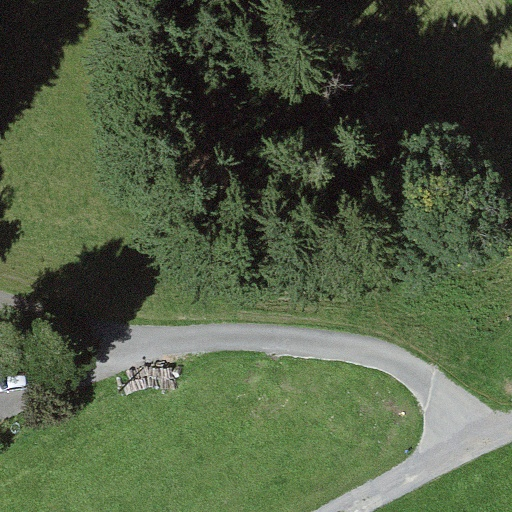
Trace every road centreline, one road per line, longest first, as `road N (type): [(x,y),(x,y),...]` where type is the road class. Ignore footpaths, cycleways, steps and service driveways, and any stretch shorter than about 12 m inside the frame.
road 1 (track): [(0,305),(146,342),(268,340),(384,357),(427,382),(474,437)]
road 2 (track): [(474,437),(315,511)]
